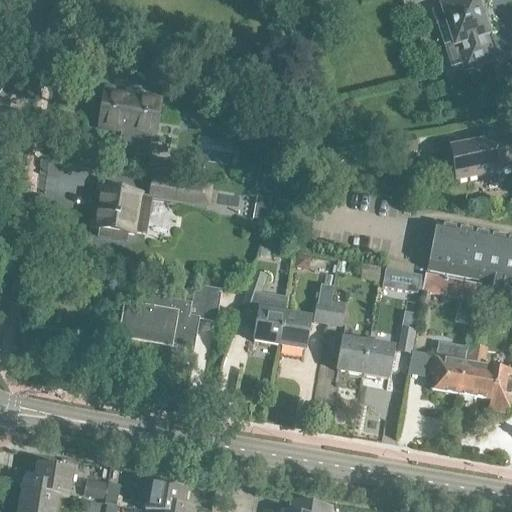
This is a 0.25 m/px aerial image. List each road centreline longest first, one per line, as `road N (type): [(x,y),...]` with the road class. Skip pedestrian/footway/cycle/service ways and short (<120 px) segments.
road 1 (secondary): [(511,497),(66,419)]
road 2 (residential): [(0,252),(36,0)]
